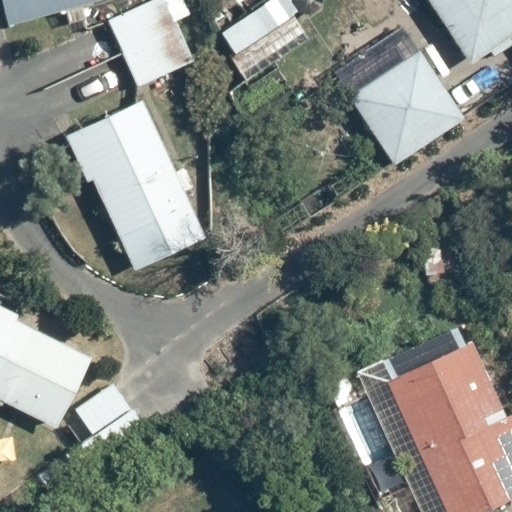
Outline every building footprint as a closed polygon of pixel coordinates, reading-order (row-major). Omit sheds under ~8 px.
[(0,0),(0,9),(7,32),(109,0),(0,0)] [(285,0),(155,0),(106,23),(135,87),(227,45),(234,60),(296,23),(285,0)] [(511,0),(422,0),(468,72),(511,43),(511,0)] [(402,24),(330,70),(387,159),(457,114),(441,90),(453,82),(437,56),(427,62),(402,24)] [(135,98),(61,139),(134,271),(208,230),(135,98)] [(0,408),(54,435),(89,359),(23,328),(26,320),(0,307),(0,408)] [(380,511),(481,511),(511,497),(511,413),(505,416),(469,342),(413,369),(407,357),(367,376),(361,365),(319,385),(380,511)] [(61,459),(77,482),(167,422),(140,381),(123,393),(116,382),(72,412),(77,420),(65,428),(78,448),(61,459)]
